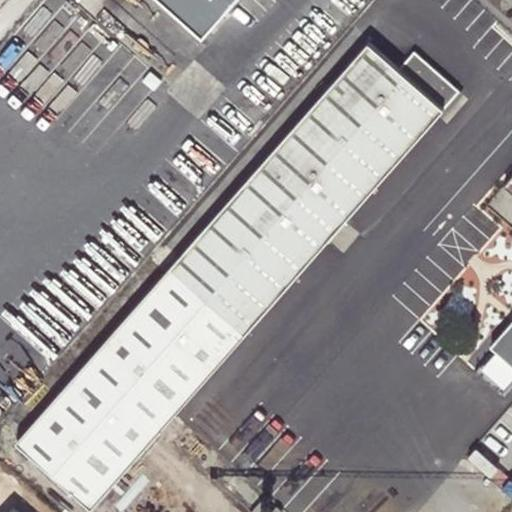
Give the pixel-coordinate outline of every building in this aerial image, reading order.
[(233,0),(160,0),(201,36),(233,0)] [(368,41),(21,436),(95,505),(442,107),(397,67),(368,41)] [(412,50),(397,67),(442,107),(457,89),(412,50)] [(511,169),(501,181),(511,191),(511,169)] [(511,316),(488,343),(511,363),(511,316)]
